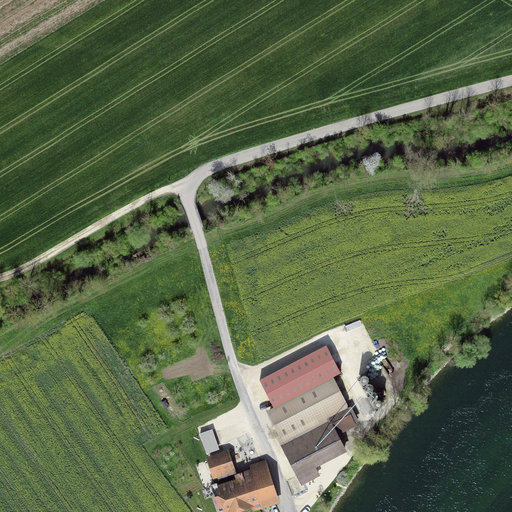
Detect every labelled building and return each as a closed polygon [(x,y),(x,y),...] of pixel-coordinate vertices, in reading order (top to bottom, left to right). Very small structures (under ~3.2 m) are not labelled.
[(324,347),(258,380),(271,406),(265,409),(302,485),(319,476),(314,466),(347,450),(331,418),(348,410),(331,377),(338,374),(324,347)] [(360,377),(361,378),(362,379),(364,379),(365,379),(366,378),(367,378),(368,376),(368,375),(368,374),(368,372),(366,371),(365,371),(364,371),(362,371),(361,372),(360,373),(360,374),(360,376),(360,377)] [(365,385),(366,386),(367,387),(368,387),(370,387),(371,387),(372,386),(373,384),(373,383),(373,382),(372,380),(371,379),(370,379),(368,379),(367,379),(366,380),(365,381),(364,382),(364,384),(365,385)] [(369,393),(370,394),(372,395),(373,395),(374,395),(375,395),(376,394),(377,392),(377,391),(377,390),(377,389),(376,387),(374,387),(373,387),(371,387),(370,388),(369,389),(369,391),(369,392),(369,393)] [(374,402),(375,403),(376,403),(378,404),(379,404),(380,403),(381,402),(382,401),(382,400),(382,398),(382,397),(380,396),(379,395),(378,395),(376,396),(375,396),(374,398),(374,399),(374,400),(374,402)] [(227,451),(206,458),(212,478),(233,471),(227,451)] [(218,485),(225,510),(277,493),(268,466),(251,471),(252,475),(218,485)]
